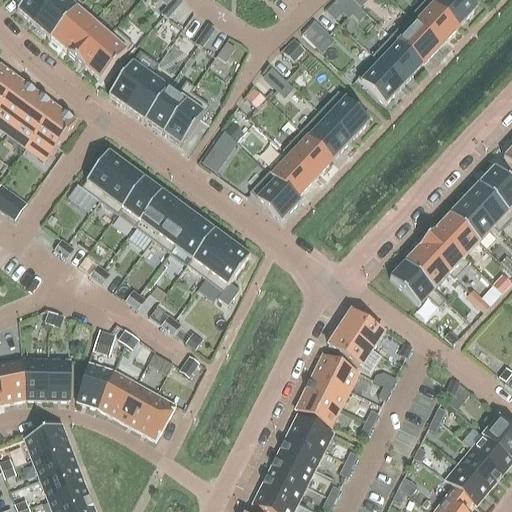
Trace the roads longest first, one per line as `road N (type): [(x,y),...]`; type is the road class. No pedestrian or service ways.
road 1 (residential): [(0,34),(24,60),(332,283)]
road 2 (residential): [(332,283),(511,93)]
road 3 (residential): [(217,500),(315,302),(332,283)]
road 4 (residential): [(0,421),(59,416),(106,429),(217,500)]
road 5 (residential): [(332,283),(511,412)]
